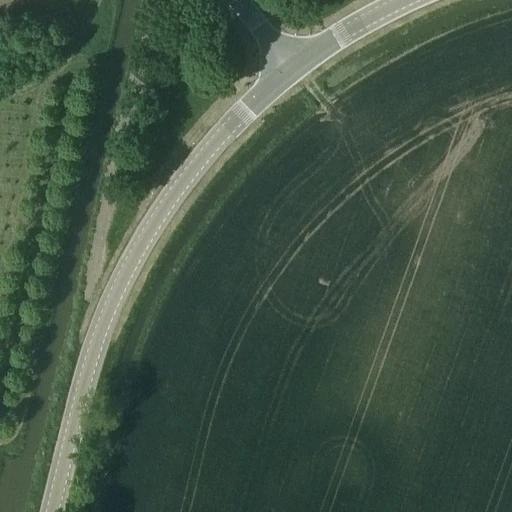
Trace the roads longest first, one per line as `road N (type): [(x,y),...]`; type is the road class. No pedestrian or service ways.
road 1 (tertiary): [(51,511),(71,425),(132,260),(226,136),(295,78)]
road 2 (tertiary): [(422,0),(295,78)]
